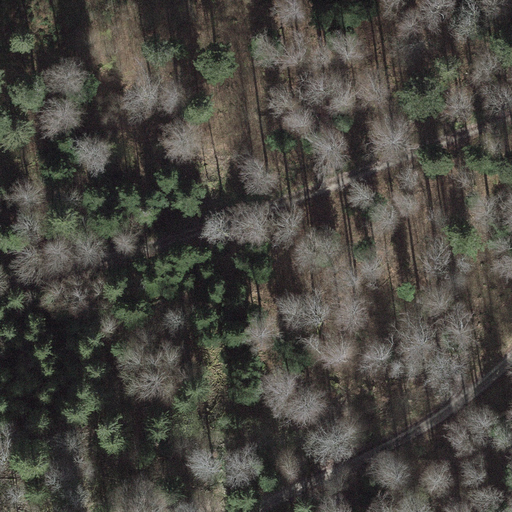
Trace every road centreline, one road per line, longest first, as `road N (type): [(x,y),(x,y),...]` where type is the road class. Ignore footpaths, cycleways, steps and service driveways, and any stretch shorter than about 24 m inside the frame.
road 1 (track): [(511,119),(65,276),(0,291)]
road 2 (track): [(511,318),(199,511)]
